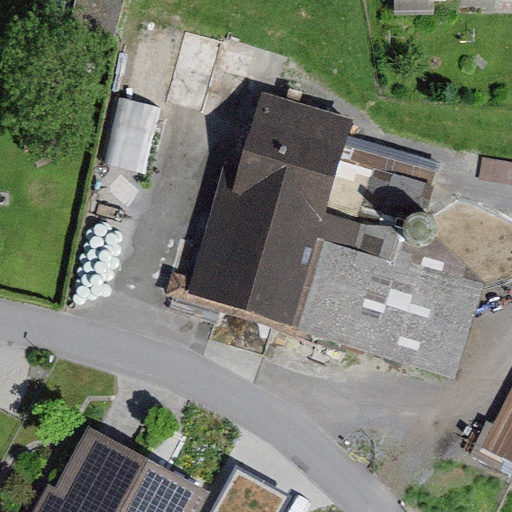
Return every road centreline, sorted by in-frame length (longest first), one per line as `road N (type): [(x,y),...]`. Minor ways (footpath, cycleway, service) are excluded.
road 1 (residential): [(0,309),(116,337),(211,376),(303,434),(391,511)]
road 2 (unknown): [(303,434),(367,398),(444,392),(482,377),(511,341)]
